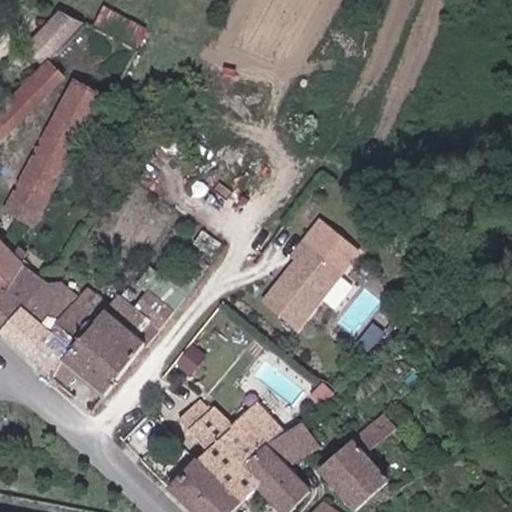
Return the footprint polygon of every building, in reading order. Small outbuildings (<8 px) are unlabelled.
[(105,6),(99,19),(129,34),(135,22),(105,6)] [(35,53),(52,69),(92,31),(71,19),(35,53)] [(0,146),(71,80),(52,69),(0,117),(0,146)] [(107,101),(78,84),(0,226),(0,299),(7,307),(0,318),(0,327),(7,335),(44,285),(18,259),(107,101)] [(154,108),(135,97),(128,107),(148,118),(154,108)] [(319,221),(291,256),(296,259),(263,300),(297,327),(358,252),(319,221)] [(46,345),(61,325),(80,300),(62,286),(44,285),(7,335),(36,358),(46,345)] [(80,300),(61,325),(79,343),(67,360),(106,394),(142,348),(87,304),(91,298),(85,293),(80,300)] [(137,315),(161,334),(175,315),(152,297),(137,315)] [(46,345),(65,362),(67,360),(79,343),(61,325),(46,345)] [(191,344),(181,364),(195,371),(206,351),(191,344)] [(46,345),(36,358),(57,374),(65,362),(46,345)] [(181,420),(210,450),(200,460),(242,505),(246,501),(260,489),(262,487),(243,468),(269,448),(288,434),(258,405),(235,425),(206,396),(181,420)] [(384,420),(352,446),(363,458),(394,434),(384,420)] [(321,447),(301,424),(288,434),(269,448),(286,467),(321,447)] [(363,458),(352,446),(320,472),(354,511),(386,484),(363,458)] [(269,448),(243,468),(262,487),(260,489),(271,502),(279,511),(291,511),(310,494),(286,467),(269,448)] [(242,505),(200,460),(171,489),(196,511),(233,511),(238,509),(242,505)] [(261,511),(271,502),(260,489),(246,501),(255,511),(261,511)]
